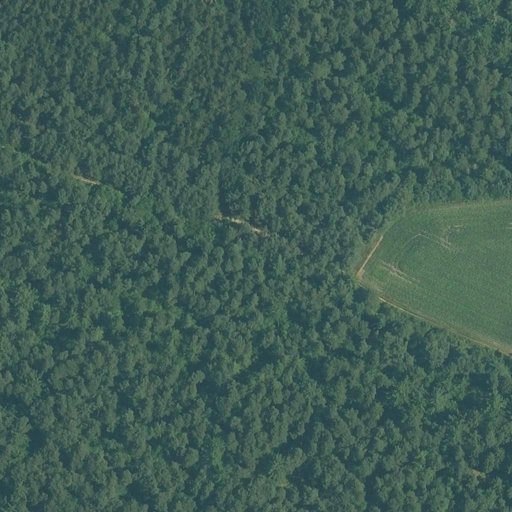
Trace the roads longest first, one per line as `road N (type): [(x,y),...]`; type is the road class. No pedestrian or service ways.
road 1 (track): [(511,350),(230,220),(183,222),(0,142)]
road 2 (track): [(230,220),(218,190),(280,0)]
